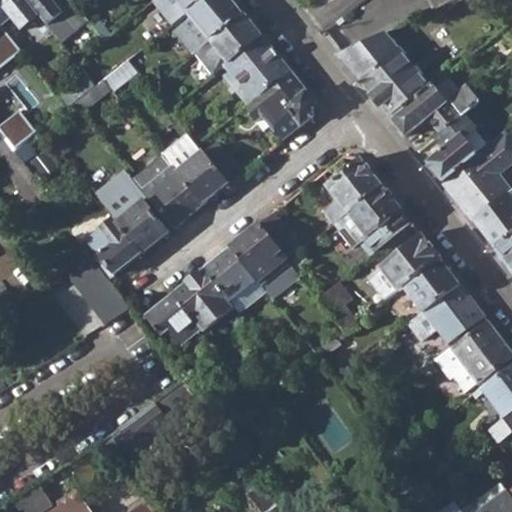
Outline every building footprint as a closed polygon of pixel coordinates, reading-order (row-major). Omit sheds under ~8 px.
[(0,0),(0,20),(2,23),(30,1),(28,0),(0,0)] [(61,10),(52,0),(28,0),(30,1),(38,12),(46,21),(61,10)] [(155,0),(174,23),(189,11),(201,0),(155,0)] [(233,0),(201,0),(189,11),(194,16),(176,30),(196,55),(199,52),(214,40),(245,14),(233,0)] [(38,12),(30,1),(2,23),(10,34),(38,12)] [(245,14),(214,40),(199,52),(215,73),(227,64),(230,61),(262,35),(245,14)] [(2,23),(0,23),(0,42),(11,56),(21,47),(10,34),(2,23)] [(393,117),(434,85),(389,29),(341,52),(393,117)] [(227,64),(255,98),(290,70),(262,35),(230,61),(227,64)] [(0,64),(11,56),(0,42),(0,64)] [(264,113),(285,139),(315,115),(315,101),(290,70),(255,98),(246,106),(257,119),(264,113)] [(393,117),(407,135),(428,117),(441,133),(480,101),(467,85),(462,89),(449,73),(434,85),(393,117)] [(429,163),(444,181),(480,152),(493,141),(477,123),(489,113),(480,101),(441,133),(451,144),(429,163)] [(0,126),(0,127),(17,149),(38,132),(21,111),(0,126)] [(209,156),(231,184),(243,174),(220,146),(209,156)] [(177,170),(205,205),(231,184),(209,156),(203,148),(177,170)] [(498,173),(480,152),(444,181),(461,203),(498,173)] [(324,212),(335,226),(336,225),(384,186),(363,160),(328,187),(339,200),(324,212)] [(11,174),(31,202),(47,192),(27,164),(11,174)] [(147,194),(175,229),(205,205),(177,170),(147,194)] [(477,222),(511,194),(511,191),(498,173),(461,203),(477,222)] [(384,186),(336,225),(341,230),(354,247),(364,239),(376,253),(413,223),(384,186)] [(511,194),(477,222),(498,250),(511,239),(511,194)] [(144,200),(118,221),(144,255),(170,233),(144,200)] [(287,260),(289,263),(306,250),(275,212),(259,225),(287,260)] [(110,277),(112,280),(144,255),(118,221),(116,219),(85,243),(110,277)] [(287,260),(259,225),(233,246),(258,278),(260,281),(273,298),(300,276),(289,263),(287,260)] [(382,267),(384,269),(400,289),(405,285),(441,257),(423,234),(382,267)] [(511,239),(498,250),(511,268),(511,239)] [(205,269),(230,301),(258,278),(233,246),(205,269)] [(405,285),(426,312),(462,285),(441,257),(405,285)] [(230,301),(205,269),(173,294),(189,315),(200,329),(203,332),(235,306),(230,301)] [(386,300),(400,289),(384,269),(370,280),(386,300)] [(99,310),(108,322),(132,307),(112,280),(110,277),(98,286),(110,301),(99,310)] [(318,299),(344,331),(359,320),(346,304),(353,299),(340,282),(318,299)] [(439,330),(451,347),(488,320),(462,285),(426,312),(409,324),(423,343),(439,330)] [(168,328),(181,344),(200,329),(189,315),(173,294),(146,316),(161,334),(168,328)] [(456,370),(470,390),(511,358),(511,351),(488,320),(451,347),(464,364),(456,370)] [(490,427),(501,442),(510,435),(511,433),(511,362),(473,393),(496,423),(490,427)] [(187,381),(115,434),(124,448),(131,443),(135,448),(200,399),(187,381)] [(47,511),(75,511),(89,503),(78,487),(58,500),(60,504),(47,511)] [(0,507),(0,511),(37,511),(41,510),(27,490),(0,507)] [(482,509),(484,511),(511,511),(511,497),(509,494),(508,491),(482,509)] [(156,511),(149,501),(132,511),(156,511)] [(442,511),(484,511),(482,509),(478,511),(462,511),(455,502),(443,511),(442,511)] [(75,511),(94,511),(89,503),(75,511)]
